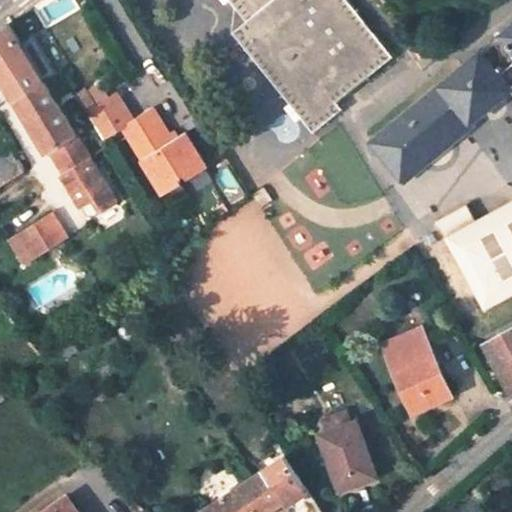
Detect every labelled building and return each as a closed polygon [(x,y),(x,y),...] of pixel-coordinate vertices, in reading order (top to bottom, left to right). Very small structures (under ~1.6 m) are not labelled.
[(231,0),(249,21),(234,32),(314,132),(344,108),(338,101),(394,56),(351,5),(346,0),(231,0)] [(20,42),(8,23),(0,28),(0,72),(16,99),(44,81),(57,73),(41,47),(37,50),(29,37),(20,42)] [(511,25),(372,141),(404,180),(511,90),(511,25)] [(76,134),(44,81),(16,99),(49,153),(52,150),(76,134)] [(173,139),(153,106),(134,119),(117,92),(88,113),(104,138),(123,126),(163,190),(181,178),(180,175),(187,171),(189,174),(206,164),(186,131),(173,139)] [(89,155),(76,134),(52,150),(65,172),(89,155)] [(14,151),(0,160),(0,184),(24,168),(14,151)] [(102,176),(89,155),(65,172),(63,175),(74,193),(102,176)] [(102,176),(74,193),(89,219),(117,200),(102,176)] [(511,201),(477,221),(467,204),(440,219),(487,304),(511,290),(511,201)] [(68,238),(52,212),(18,232),(21,237),(12,242),(25,263),(34,257),(34,259),(68,238)] [(385,216),(328,260),(340,275),(398,232),(385,216)] [(157,270),(140,282),(146,290),(163,278),(157,270)] [(422,325),(384,342),(414,411),(451,395),(422,325)] [(511,325),(484,341),(511,390),(511,325)] [(72,340),(58,349),(65,358),(79,350),(72,340)] [(377,476),(357,420),(352,422),(348,410),(324,419),(329,431),(320,433),(332,465),(339,463),(346,487),(377,476)] [(310,492),(285,453),(265,466),(285,498),(291,511),(312,511),(314,511),(304,496),(310,492)] [(332,465),(340,489),(346,487),(339,463),(332,465)] [(258,472),(205,506),(208,511),(264,511),(285,498),(265,466),(258,472)] [(78,511),(67,496),(43,511),(78,511)]
